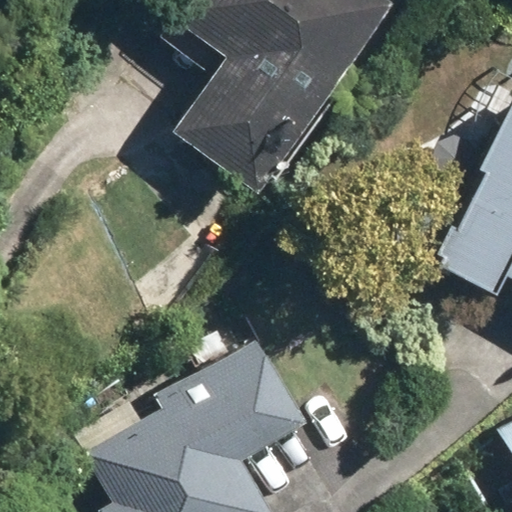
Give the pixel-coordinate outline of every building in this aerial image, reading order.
[(383,0),(167,0),(161,10),(214,46),(165,120),(260,184),(383,0)] [(511,84),(506,81),(424,255),(490,286),(497,270),(511,277),(511,84)] [(290,241),(261,219),(224,268),(253,290),(290,241)] [(298,414),(247,331),(148,392),(156,405),(83,450),(112,496),(94,507),(97,511),(260,511),(265,509),(232,454),(298,414)] [(511,411),(491,423),(511,461),(511,411)]
